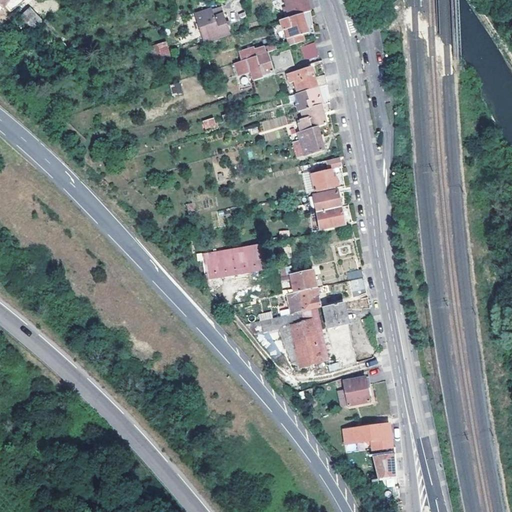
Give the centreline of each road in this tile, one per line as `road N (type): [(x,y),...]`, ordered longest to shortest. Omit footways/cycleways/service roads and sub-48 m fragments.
road 1 (motorway): [(0,121),(87,201),(213,338),(312,457),(346,511)]
road 2 (motorway): [(197,511),(82,388),(0,315)]
road 3 (secondary): [(340,31),(372,205)]
road 4 (secondary): [(399,372),(372,205)]
road 5 (secondary): [(434,511),(399,372)]
road 6 (secondary): [(399,372),(413,511)]
